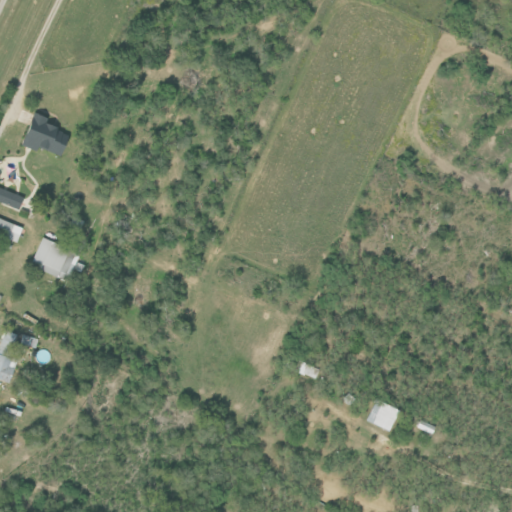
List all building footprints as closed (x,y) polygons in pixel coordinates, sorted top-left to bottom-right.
[(57,156),(66,134),(45,126),(48,119),(30,113),(18,145),(34,151),(36,148),(57,156)] [(0,188),(22,197),(18,209),(0,201),(0,188)] [(0,218),(22,228),(16,243),(0,236),(0,218)] [(63,266),(69,269),(66,275),(60,272),(57,278),(40,269),(53,242),(70,250),(63,266)] [(14,367),(8,383),(2,380),(0,379),(0,354),(12,358),(9,366),(14,367)] [(297,372),(314,379),(318,369),(300,362),(297,372)] [(363,420),(374,399),(397,412),(385,433),(363,420)]
